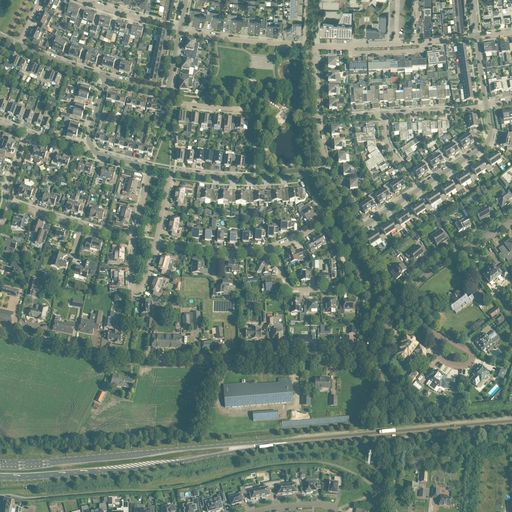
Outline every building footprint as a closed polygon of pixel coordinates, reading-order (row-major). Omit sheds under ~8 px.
[(147,0),(138,0),(137,7),(142,8),(142,7),(145,8),(147,3),(147,0)] [(49,13),(54,15),(55,13),(54,12),(56,10),(52,9),(54,6),(46,2),(45,2),(43,7),(50,10),(49,13)] [(508,10),(506,12),(503,13),(503,18),(504,23),(507,22),(507,23),(510,23),(510,17),(511,16),(511,4),(511,2),(507,3),(508,10)] [(490,26),(491,26),(490,20),(493,20),(494,20),(493,14),(492,4),(487,5),(488,14),(487,15),(483,16),(484,22),(483,22),(483,25),(484,25),(484,26),(490,25),(490,26)] [(498,12),(497,14),(493,14),(494,20),(493,20),(494,24),(497,24),(497,25),(500,24),(500,18),(503,18),(503,13),(502,4),(497,4),(498,12)] [(70,5),(69,7),(66,15),(71,17),(75,7),(70,5)] [(75,7),(71,17),(70,21),(75,23),(73,27),(76,28),(81,15),(78,14),(80,9),(75,7)] [(193,25),(197,25),(200,12),(195,11),(191,10),(189,20),(193,20),(192,23),(193,24),(193,25)] [(85,11),(85,13),(83,16),(81,15),(76,28),(79,29),(82,20),(87,22),(90,13),(85,11)] [(53,18),(54,15),(49,13),(46,12),(45,14),(40,12),(38,17),(38,18),(46,21),(50,23),(52,17),(53,18)] [(200,12),(197,25),(202,26),(202,25),(203,26),(204,20),(208,21),(209,14),(205,14),(206,13),(200,12)] [(338,23),(338,24),(328,24),(328,26),(326,26),(326,25),(320,25),(320,36),(351,36),(352,26),(351,26),(352,12),(343,12),(338,23)] [(92,24),(96,15),(90,13),(87,22),(92,24)] [(231,13),(228,13),(228,14),(227,17),(226,24),(230,24),(229,27),(231,28),(231,29),(235,29),(236,19),(237,15),(231,15),(231,13)] [(218,17),(212,16),(213,15),(209,14),(208,21),(211,21),(211,24),(212,25),(212,26),(216,26),(218,17)] [(219,14),(218,17),(216,26),(221,27),(221,26),(222,26),(223,23),(226,24),(227,17),(228,14),(225,14),(224,15),(219,14)] [(242,16),(242,20),(236,19),(235,29),(239,30),(239,29),(241,29),(241,26),(245,26),(245,20),(246,17),(242,16)] [(38,18),(38,17),(35,22),(43,26),(42,28),(47,31),(48,28),(47,28),(48,25),(50,23),(46,21),(38,18)] [(106,18),(101,17),(98,26),(103,28),(106,20),(106,18)] [(385,29),(386,21),(386,17),(378,17),(378,21),(377,21),(376,21),(376,23),(372,23),(372,28),(371,28),(371,29),(366,29),(365,36),(378,36),(384,36),(385,29)] [(106,20),(103,28),(108,29),(111,20),(111,19),(108,18),(108,19),(106,18),(106,20)] [(254,21),(249,21),(249,20),(245,20),(245,26),(248,26),(248,30),(249,30),(249,31),(254,31),(254,21)] [(260,21),(260,22),(254,21),(254,31),(258,31),(258,30),(259,30),(260,27),(263,28),(264,21),(260,21)] [(267,28),(266,34),(268,34),(268,35),(272,35),(273,22),(264,21),(263,28),(267,28)] [(282,22),(273,21),(273,22),(272,35),(276,35),(276,34),(278,34),(278,31),(282,31),(282,22)] [(117,22),(115,26),(114,32),(113,34),(118,35),(119,32),(122,23),(117,22)] [(289,29),(285,29),(285,30),(285,33),(285,38),(294,39),(294,34),(297,37),(299,36),(296,32),(301,32),(301,23),(299,23),(296,23),(293,23),(292,23),(292,26),(289,29)] [(33,28),(30,33),(31,33),(39,37),(42,38),(45,33),(46,34),(47,31),(42,28),(40,31),(33,28)] [(28,38),(33,40),(32,43),(39,46),(40,43),(41,41),(42,42),(44,39),(42,38),(39,37),(31,33),(30,33),(28,38)] [(52,42),(54,43),(52,48),(58,50),(58,49),(61,42),(62,39),(55,36),(52,42)] [(65,47),(68,48),(70,42),(68,41),(68,40),(62,38),(62,39),(61,42),(58,49),(58,50),(63,53),(65,47)] [(196,39),(191,38),(191,39),(187,39),(186,44),(198,47),(199,44),(195,43),(196,40),(195,40),(196,39)] [(165,43),(163,43),(152,41),(151,47),(155,47),(163,49),(164,49),(165,43)] [(74,57),(79,44),(73,42),(73,43),(70,42),(68,48),(71,49),(69,55),(74,57)] [(495,45),(495,43),(490,44),(492,53),(498,52),(499,54),(498,44),(495,45)] [(83,45),(79,44),(74,57),(79,59),(81,53),(84,54),(86,49),(82,48),(83,45)] [(185,50),(189,50),(189,51),(187,51),(186,54),(192,56),(196,56),(198,49),(198,47),(186,44),(185,50)] [(483,45),(484,54),(492,53),(490,44),(483,45)] [(498,46),(498,44),(499,54),(506,53),(504,44),(500,44),(500,46),(498,46)] [(85,61),(91,63),(94,52),(95,49),(90,48),(89,51),(86,49),(84,54),(87,55),(85,61)] [(94,52),(91,63),(96,64),(97,60),(100,60),(103,53),(103,52),(95,49),(94,52)] [(435,51),(436,54),(437,65),(446,64),(445,60),(445,58),(445,53),(441,54),(441,51),(435,51)] [(427,52),(427,57),(428,66),(437,65),(436,54),(433,55),(432,52),(427,52)] [(100,60),(103,61),(102,66),(107,68),(108,66),(110,58),(111,56),(106,55),(106,54),(103,53),(100,60)] [(185,58),(187,58),(187,59),(183,58),(182,64),(194,66),(197,67),(199,60),(196,60),(196,56),(192,56),(186,54),(185,58)] [(116,56),(111,55),(111,56),(110,58),(108,66),(107,68),(113,69),(114,64),(117,64),(119,58),(116,57),(116,56)] [(7,61),(4,67),(9,69),(9,68),(12,69),(13,68),(16,69),(21,60),(15,57),(14,60),(11,58),(9,62),(7,61)] [(326,58),(326,64),(328,64),(328,68),(333,68),(336,68),(335,61),(339,61),(339,57),(326,58)] [(119,58),(117,64),(120,65),(119,71),(124,72),(125,71),(127,63),(122,62),(123,59),(119,58)] [(25,65),(26,62),(21,60),(16,69),(20,71),(19,72),(24,75),(28,66),(25,65)] [(132,61),(131,64),(127,63),(125,71),(124,72),(130,74),(131,68),(134,69),(135,64),(136,62),(132,61)] [(353,62),(353,64),(353,65),(349,65),(349,70),(349,71),(349,76),(358,75),(358,71),(358,65),(358,62),(353,62)] [(361,65),(358,65),(358,71),(358,75),(367,75),(367,62),(361,62),(361,65)] [(185,70),(185,71),(183,71),(182,74),(188,75),(189,71),(190,68),(194,69),(194,66),(182,64),(181,69),(185,70)] [(32,65),(31,67),(28,66),(24,75),(22,81),(25,82),(28,76),(29,77),(30,75),(34,77),(38,67),(32,65)] [(42,72),(44,70),(38,67),(34,77),(37,78),(36,80),(42,82),(46,74),(42,72)] [(326,71),(326,78),(328,78),(328,82),(329,82),(333,82),(335,82),(336,82),(336,75),(339,75),(339,71),(326,71)] [(50,72),(49,75),(46,74),(42,82),(47,85),(48,83),(52,84),(56,74),(50,72)] [(60,79),(61,77),(56,74),(52,84),(55,86),(55,87),(60,89),(62,85),(63,80),(60,79)] [(182,78),(184,78),(184,79),(180,79),(180,84),(192,85),(192,81),(193,80),(194,76),(188,75),(182,74),(182,78)] [(501,78),(496,79),(497,82),(498,90),(498,91),(501,91),(501,92),(502,93),(503,92),(506,91),(506,89),(504,78),(501,78)] [(420,99),(420,101),(425,100),(424,87),(424,80),(419,81),(420,88),(420,92),(416,92),(417,99),(420,99)] [(492,80),(488,80),(490,94),(494,93),(495,94),(496,93),(495,91),(498,91),(498,90),(497,82),(496,82),(492,82),(492,80)] [(415,81),(407,81),(408,89),(408,101),(413,101),(413,100),(417,99),(416,92),(412,93),(412,83),(415,83),(415,81)] [(89,84),(79,82),(78,87),(80,88),(79,92),(87,94),(89,94),(90,89),(88,88),(89,84)] [(374,87),(376,104),(380,103),(380,102),(384,102),(383,95),(379,95),(379,87),(380,86),(379,83),(376,83),(374,83),(374,87)] [(188,90),(188,88),(192,88),(192,85),(180,84),(180,90),(183,90),(183,92),(188,92),(188,90)] [(354,97),(350,97),(351,104),(355,104),(355,105),(359,105),(359,103),(358,89),(358,84),(353,85),(354,97)] [(326,85),(326,92),(328,92),(329,96),(336,96),(336,89),(339,89),(339,85),(326,85)] [(436,86),(436,91),(433,91),(433,98),(437,98),(437,100),(441,99),(441,86),(436,86)] [(449,90),(445,90),(445,86),(441,86),(441,99),(446,99),(446,97),(449,97),(449,92),(449,90)] [(371,104),(376,104),(374,87),(372,87),(370,87),(371,96),(367,96),(367,103),(371,103),(371,104)] [(429,92),(428,87),(424,87),(425,100),(429,100),(429,99),(433,98),(433,91),(429,92)] [(363,96),(362,89),(358,89),(359,105),(364,105),(363,103),(367,103),(367,96),(363,96)] [(383,95),(384,102),(387,101),(388,103),(392,103),(391,89),(387,90),(387,92),(383,92),(383,95)] [(396,89),(393,89),(391,89),(392,103),(396,102),(396,101),(400,101),(400,94),(396,94),(396,89)] [(408,101),(408,89),(404,89),(403,89),(403,91),(399,91),(400,94),(400,101),(404,100),(404,102),(408,101)] [(76,95),(75,97),(71,95),(70,99),(74,100),(83,103),(84,100),(87,100),(89,94),(87,94),(79,92),(77,95),(76,95)] [(108,93),(106,100),(109,100),(109,102),(115,104),(115,102),(117,96),(118,94),(111,93),(111,94),(108,93)] [(120,97),(117,96),(115,102),(118,103),(118,104),(124,106),(125,102),(126,97),(120,95),(120,97)] [(131,98),(131,99),(128,99),(127,104),(126,105),(129,106),(129,107),(135,109),(136,107),(135,107),(137,101),(137,99),(131,98)] [(332,99),(327,99),(327,105),(329,105),(329,109),(337,109),(337,104),(344,104),(344,102),(344,98),(340,98),(332,99)] [(73,105),(71,105),(70,109),(73,110),(81,112),(83,113),(85,107),(82,106),(83,103),(74,100),(73,105)] [(137,101),(135,107),(136,107),(138,108),(138,109),(144,111),(145,106),(146,101),(140,100),(140,101),(137,101)] [(13,105),(14,103),(8,101),(7,103),(5,110),(8,111),(7,113),(13,115),(14,113),(16,107),(13,105)] [(151,102),(151,104),(148,103),(147,108),(146,109),(150,110),(149,112),(156,113),(156,111),(157,105),(157,103),(151,102)] [(22,109),(23,106),(17,104),(16,107),(14,113),(17,114),(16,117),(22,119),(23,117),(25,110),(22,109)] [(157,105),(156,111),(159,112),(158,113),(165,115),(167,105),(160,104),(160,105),(157,105)] [(31,112),(32,110),(26,108),(25,110),(23,117),(26,118),(25,120),(31,122),(32,120),(34,114),(31,112)] [(70,113),(70,115),(62,113),(61,116),(69,118),(78,121),(79,118),(82,119),(83,113),(81,112),(73,110),(72,113),(70,113)] [(39,116),(40,113),(35,111),(34,114),(32,120),(35,121),(34,124),(40,126),(41,124),(43,117),(39,116)] [(502,111),(503,119),(500,119),(501,125),(504,125),(504,122),(509,121),(510,126),(510,125),(508,112),(506,112),(505,111),(502,111)] [(185,119),(186,114),(180,113),(178,125),(188,126),(188,120),(185,119)] [(471,113),(469,114),(463,115),(463,118),(466,117),(467,123),(476,122),(476,119),(477,119),(477,115),(471,116),(471,113)] [(192,126),(194,126),(194,124),(197,125),(198,115),(192,114),(192,120),(188,120),(188,126),(186,138),(190,138),(190,135),(191,135),(192,126)] [(48,120),(49,117),(44,115),(43,117),(41,124),(44,125),(43,127),(49,130),(52,121),(48,120)] [(202,120),(201,125),(207,126),(207,128),(211,128),(211,122),(208,122),(208,116),(202,115),(202,120)] [(215,117),(215,119),(215,122),(211,122),(211,128),(214,129),(214,127),(220,127),(221,122),(221,118),(215,117)] [(78,121),(69,118),(67,124),(69,124),(68,128),(76,130),(78,131),(80,125),(77,124),(78,121)] [(225,118),(224,131),(230,131),(230,130),(233,131),(234,125),(231,124),(231,119),(225,118)] [(238,119),(238,121),(237,125),(234,125),(233,131),(240,131),(240,129),(243,130),(244,120),(238,119)] [(437,121),(437,122),(438,130),(438,138),(443,135),(442,129),(449,129),(449,121),(442,122),(442,120),(437,121)] [(422,122),(422,123),(415,124),(415,131),(422,131),(423,139),(427,139),(427,136),(426,121),(422,122)] [(430,121),(426,121),(427,136),(431,136),(431,130),(438,130),(437,122),(431,123),(430,121)] [(467,123),(468,129),(470,129),(470,130),(469,132),(475,134),(476,131),(474,130),(474,128),(479,127),(478,124),(477,124),(476,122),(467,123)] [(392,125),(392,133),(399,132),(400,140),(404,140),(403,123),(399,123),(399,125),(392,125)] [(408,124),(408,123),(403,123),(404,140),(405,140),(406,140),(409,140),(408,132),(415,131),(415,124),(408,124)] [(329,125),(329,132),(331,132),(332,136),(335,136),(337,136),(339,136),(339,129),(342,128),(342,125),(329,125)] [(366,126),(366,128),(364,128),(363,129),(363,133),(354,134),(356,138),(376,137),(375,132),(374,132),(373,125),(366,126)] [(63,137),(73,139),(74,136),(76,137),(78,131),(76,130),(68,128),(67,132),(65,131),(63,137)] [(95,140),(98,141),(97,142),(103,144),(104,142),(106,136),(106,135),(100,133),(101,130),(98,129),(97,133),(95,140)] [(469,132),(469,134),(464,137),(468,144),(470,143),(471,144),(474,142),(470,137),(471,136),(474,137),(475,134),(469,132)] [(510,135),(503,134),(502,137),(503,137),(503,140),(511,141),(511,132),(510,135)] [(1,139),(0,139),(0,142),(3,144),(12,147),(13,144),(14,144),(15,141),(11,140),(12,136),(4,133),(1,139)] [(109,137),(106,136),(104,142),(107,143),(106,145),(112,147),(114,142),(115,137),(109,136),(109,137)] [(376,137),(356,138),(357,142),(367,142),(367,151),(375,148),(374,141),(376,141),(376,137)] [(464,137),(459,141),(457,138),(454,140),(458,145),(460,143),(464,149),(467,147),(466,146),(468,144),(464,137)] [(114,145),(117,146),(117,148),(123,149),(123,148),(123,147),(125,142),(125,140),(116,138),(114,145)] [(331,139),(332,146),(334,145),(334,150),(339,149),(342,149),(341,142),(345,142),(344,138),(339,138),(336,139),(335,139),(331,139)] [(405,146),(400,149),(403,153),(404,152),(408,158),(411,156),(414,154),(413,152),(416,150),(414,146),(418,143),(416,139),(407,145),(405,146)] [(458,145),(454,140),(452,141),(453,144),(448,147),(453,154),(455,153),(456,154),(459,152),(455,147),(458,145)] [(500,146),(503,146),(507,147),(507,150),(511,151),(511,147),(511,148),(511,143),(511,141),(503,140),(502,142),(501,142),(500,146)] [(128,142),(125,142),(123,147),(123,148),(126,149),(126,150),(132,152),(133,147),(134,143),(128,141),(128,142)] [(145,142),(144,145),(143,153),(146,154),(145,155),(151,156),(154,147),(148,146),(149,143),(145,142)] [(6,152),(10,153),(12,150),(11,150),(12,147),(3,144),(1,147),(0,146),(0,153),(5,156),(6,152)] [(133,151),(136,151),(136,153),(142,154),(143,153),(144,145),(138,144),(138,145),(135,144),(133,151)] [(35,147),(34,150),(31,149),(28,157),(34,159),(34,160),(34,162),(34,163),(35,163),(36,164),(38,158),(41,149),(35,147)] [(448,147),(444,151),(442,148),(439,150),(443,155),(445,153),(449,159),(452,157),(451,156),(453,154),(448,147)] [(375,148),(367,151),(372,158),(365,163),(366,167),(383,157),(380,153),(379,154),(375,148)] [(47,151),(41,149),(38,158),(36,164),(37,164),(38,164),(39,163),(40,163),(41,161),(47,163),(48,160),(49,155),(46,154),(47,151)] [(177,161),(183,161),(184,156),(187,156),(188,152),(188,150),(182,149),(181,152),(178,151),(177,161)] [(207,150),(203,150),(203,152),(197,151),(197,157),(196,161),(202,162),(203,156),(206,156),(207,152),(207,150)] [(443,155),(439,150),(436,151),(438,154),(433,157),(438,164),(440,163),(440,164),(444,162),(440,157),(443,155)] [(186,162),(193,163),(193,157),(197,157),(197,151),(194,151),(193,153),(188,152),(187,156),(186,162)] [(206,162),(212,163),(212,157),(216,157),(216,153),(216,151),(213,151),(213,153),(207,152),(206,156),(206,162)] [(346,162),(349,162),(348,151),(335,152),(336,159),(338,159),(338,163),(346,162)] [(215,163),(221,164),(222,158),(225,158),(225,156),(226,152),(222,152),(222,154),(216,153),(216,157),(215,163)] [(493,154),(493,155),(492,156),(496,163),(501,160),(503,163),(506,161),(502,156),(500,157),(496,152),(493,154)] [(56,166),(56,168),(58,170),(59,170),(61,166),(64,156),(58,154),(57,157),(54,156),(51,165),(56,166)] [(224,166),(230,167),(231,161),(234,161),(235,155),(229,154),(229,157),(225,156),(225,158),(224,166)] [(237,167),(243,168),(244,158),(241,158),(241,156),(235,155),(234,161),(238,162),(237,167)] [(69,161),(70,158),(64,156),(61,166),(64,167),(63,169),(69,171),(71,167),(72,162),(69,161)] [(489,156),(486,158),(490,164),(487,166),(491,171),(493,169),(491,166),(496,163),(492,156),(490,157),(489,156)] [(384,161),(385,161),(383,157),(366,167),(369,171),(377,166),(381,172),(388,167),(384,161)] [(433,157),(428,161),(427,158),(424,160),(427,165),(430,163),(434,169),(437,167),(436,166),(438,164),(433,157)] [(427,165),(424,160),(421,161),(423,164),(418,167),(423,174),(425,173),(425,174),(429,172),(425,166),(427,165)] [(80,162),(80,163),(79,165),(76,164),(74,172),(80,174),(80,172),(84,173),(86,164),(80,162)] [(478,164),(478,165),(476,166),(481,173),(486,170),(488,173),(491,171),(487,166),(485,167),(481,162),(478,164)] [(92,167),(93,166),(86,164),(84,173),(87,174),(86,176),(92,178),(94,173),(95,168),(92,167)] [(353,169),(354,169),(353,165),(340,166),(341,172),(343,172),(343,176),(354,176),(354,170),(353,170),(353,169)] [(474,166),(471,168),(475,174),(472,175),(475,181),(478,179),(476,176),(481,173),(476,166),(475,167),(474,166)] [(413,171),(419,179),(422,177),(421,176),(423,174),(418,167),(413,171)] [(103,169),(102,170),(102,171),(99,170),(96,179),(103,181),(103,179),(106,180),(109,170),(103,169)] [(115,175),(115,172),(109,170),(106,180),(110,181),(109,183),(115,184),(116,181),(118,176),(115,175)] [(463,174),(463,175),(461,176),(466,183),(471,180),(473,183),(475,181),(472,175),(469,177),(466,172),(463,174)] [(128,186),(134,188),(136,188),(138,181),(134,180),(134,177),(122,174),(121,178),(126,179),(125,185),(128,186)] [(459,176),(456,178),(459,184),(457,185),(460,191),(463,189),(461,186),(466,183),(461,176),(460,177),(459,176)] [(505,189),(509,187),(501,176),(497,179),(505,189)] [(347,179),(347,186),(350,186),(350,190),(355,189),(358,189),(357,182),(360,182),(360,178),(347,179)] [(400,179),(396,182),(395,183),(400,190),(401,189),(402,190),(405,187),(400,179)] [(19,182),(16,190),(19,191),(18,194),(24,196),(28,187),(29,183),(25,183),(25,184),(19,182)] [(447,184),(448,185),(446,186),(451,193),(456,190),(458,193),(460,191),(457,185),(454,187),(451,182),(447,184)] [(32,185),(29,183),(28,187),(24,196),(30,198),(31,196),(34,197),(37,189),(32,187),(32,185)] [(395,183),(390,186),(388,183),(386,185),(389,190),(392,188),(395,194),(398,192),(398,191),(400,190),(395,183)] [(125,185),(119,184),(116,193),(119,193),(121,188),(124,189),(122,195),(129,196),(130,193),(134,195),(136,188),(134,188),(128,186),(125,185)] [(389,190),(386,185),(383,187),(385,189),(380,193),(385,200),(386,199),(387,199),(390,197),(387,192),(389,190)] [(444,186),(441,188),(444,194),(442,195),(445,201),(448,199),(446,196),(451,193),(446,186),(444,187),(444,186)] [(193,189),(181,187),(181,190),(176,189),(175,196),(184,197),(187,198),(188,194),(192,195),(193,189)] [(198,188),(196,200),(200,201),(200,199),(205,200),(206,191),(203,190),(203,189),(198,188)] [(297,188),(297,190),(294,190),(295,199),(300,199),(300,201),(304,200),(302,188),(297,188)] [(483,198),(487,195),(483,188),(478,191),(483,198)] [(210,189),(210,191),(206,191),(205,200),(211,200),(210,202),(214,202),(215,190),(210,189)] [(290,191),(290,189),(285,190),(286,202),(290,202),(289,200),(295,199),(294,190),(290,191)] [(42,190),(40,199),(43,200),(42,202),(48,204),(51,195),(48,194),(48,192),(42,190)] [(220,192),(220,190),(215,190),(214,202),(218,202),(218,201),(223,201),(224,192),(220,192)] [(273,192),(273,190),(267,191),(268,203),(272,203),(272,201),(277,201),(276,192),(273,192)] [(279,190),(280,192),(276,192),(277,201),(282,200),(282,202),(286,202),(285,190),(279,190)] [(227,191),(227,192),(224,192),(223,201),(224,201),(223,204),(228,204),(228,203),(232,203),(233,191),(227,191)] [(238,193),(238,191),(233,191),(232,203),(236,203),(236,204),(241,204),(241,193),(238,193)] [(245,193),(241,193),(241,204),(246,205),(246,204),(250,204),(250,191),(245,191),(245,193)] [(255,193),(255,191),(250,191),(250,204),(254,203),(254,202),(259,202),(259,193),(255,193)] [(262,191),(262,193),(259,193),(259,202),(264,201),(264,203),(268,203),(267,191),(262,191)] [(497,199),(499,202),(498,203),(501,208),(506,205),(506,206),(510,203),(508,200),(511,197),(511,196),(509,191),(504,193),(504,192),(499,195),(501,197),(497,199)] [(432,194),(433,195),(431,196),(436,203),(441,200),(443,202),(445,201),(442,195),(439,197),(436,192),(432,194)] [(380,193),(375,196),(373,193),(370,195),(374,200),(377,198),(380,204),(383,202),(383,201),(385,200),(380,193)] [(55,194),(54,196),(51,195),(48,204),(54,206),(55,204),(58,205),(60,200),(61,197),(55,194)] [(66,210),(72,212),(72,210),(75,203),(77,197),(72,195),(71,200),(66,198),(65,202),(63,206),(66,207),(66,210)] [(374,200),(370,195),(368,197),(370,199),(365,203),(369,210),(371,208),(372,209),(375,207),(371,202),(374,200)] [(174,202),(176,203),(178,203),(178,206),(185,207),(186,202),(183,201),(184,197),(175,196),(174,202)] [(429,196),(426,198),(429,204),(427,205),(430,211),(433,209),(431,206),(436,203),(431,196),(429,197),(429,196)] [(78,202),(78,204),(75,203),(72,210),(72,212),(78,214),(79,211),(82,212),(84,204),(78,202)] [(417,204),(418,205),(416,206),(421,213),(426,210),(427,212),(430,211),(427,205),(424,207),(420,202),(417,204)] [(308,203),(298,210),(300,213),(302,212),(304,217),(312,212),(310,209),(311,208),(308,203)] [(361,208),(365,214),(368,212),(368,211),(369,210),(365,203),(360,206),(358,203),(355,205),(359,210),(361,208)] [(461,212),(466,210),(462,203),(457,206),(461,212)] [(88,209),(87,214),(90,215),(90,217),(96,219),(98,210),(95,209),(95,207),(89,205),(88,209)] [(118,210),(117,214),(121,215),(129,217),(131,211),(127,210),(128,207),(120,205),(119,210),(118,210)] [(414,206),(410,208),(414,214),(412,215),(415,221),(418,219),(416,216),(421,213),(416,206),(414,207),(414,206)] [(492,215),(489,211),(487,206),(475,213),(480,222),(492,215)] [(102,209),(102,211),(98,210),(96,219),(102,221),(103,218),(106,219),(107,214),(108,210),(102,209)] [(402,214),(403,215),(401,216),(406,223),(411,220),(412,222),(415,221),(412,215),(409,217),(405,211),(402,214)] [(314,215),(312,212),(304,217),(307,221),(306,222),(308,225),(318,218),(315,214),(314,215)] [(29,219),(24,217),(24,218),(16,215),(15,219),(14,219),(12,226),(12,225),(26,229),(27,226),(26,226),(28,219),(29,219)] [(116,224),(123,226),(124,223),(128,224),(129,217),(121,215),(120,219),(117,218),(116,224)] [(183,218),(176,216),(175,219),(171,218),(169,225),(178,227),(179,223),(182,223),(183,218)] [(398,216),(395,218),(399,224),(396,225),(400,231),(403,229),(401,226),(406,223),(401,216),(399,217),(398,216)] [(471,226),(468,221),(466,217),(454,224),(456,228),(458,232),(463,230),(463,231),(464,231),(464,230),(465,230),(465,229),(464,227),(465,226),(467,228),(471,226)] [(212,219),(211,226),(212,226),(212,228),(211,228),(209,228),(209,231),(205,230),(205,235),(205,240),(211,241),(211,239),(211,237),(215,237),(215,232),(215,228),(216,219),(212,219)] [(291,222),(291,219),(285,219),(285,222),(281,221),(281,231),(287,232),(287,228),(291,229),(291,228),(294,228),(294,222),(291,222)] [(34,226),(32,232),(37,234),(34,242),(36,243),(35,244),(38,245),(38,244),(40,244),(41,242),(42,243),(44,244),(45,242),(48,232),(50,227),(46,226),(44,231),(40,230),(42,224),(42,223),(40,222),(38,222),(35,221),(35,224),(34,226)] [(199,226),(197,226),(197,229),(193,229),(192,239),(199,239),(199,236),(202,236),(203,227),(203,221),(200,221),(199,226)] [(387,224),(388,225),(386,226),(391,233),(395,230),(397,232),(400,231),(396,225),(394,227),(390,221),(387,224)] [(278,224),(272,224),(272,227),(268,227),(268,237),(274,237),(274,234),(278,234),(278,229),(278,224)] [(168,232),(172,232),(172,236),(179,237),(180,231),(177,231),(178,227),(169,225),(168,232)] [(383,226),(380,228),(384,234),(381,235),(385,241),(387,239),(386,236),(391,233),(386,226),(384,227),(383,226)] [(266,228),(260,227),(259,230),(256,230),(255,235),(255,240),(260,240),(261,241),(262,237),(265,237),(265,232),(265,231),(266,228)] [(57,228),(56,233),(55,237),(62,239),(62,242),(66,243),(68,237),(64,236),(66,231),(57,228)] [(228,229),(222,229),(222,232),(218,232),(217,237),(217,242),(224,242),(224,238),(227,239),(228,234),(228,229)] [(253,230),(247,229),(247,232),(243,232),(242,242),(249,242),(249,239),(252,239),(253,230)] [(240,230),(234,230),(234,233),(230,232),(230,242),(236,243),(236,239),(240,239),(240,230)] [(445,233),(443,235),(440,230),(431,236),(434,241),(437,246),(443,242),(443,243),(449,239),(446,235),(445,233)] [(372,234),(373,235),(371,236),(375,243),(380,240),(382,242),(385,241),(381,235),(379,237),(375,231),(372,234)] [(312,241),(306,244),(309,249),(310,251),(311,251),(311,253),(314,251),(314,249),(316,248),(317,248),(317,247),(318,248),(321,246),(322,245),(322,246),(326,243),(324,240),(325,239),(321,234),(311,240),(312,241)] [(365,238),(369,244),(366,245),(370,251),(372,249),(371,246),(375,243),(371,236),(369,237),(368,236),(365,238)] [(7,239),(4,246),(6,247),(7,248),(14,250),(15,250),(17,242),(12,240),(7,239)] [(93,239),(91,243),(87,242),(85,249),(90,250),(90,248),(100,251),(101,247),(102,242),(96,240),(96,239),(93,239)] [(505,251),(502,253),(506,258),(508,262),(507,263),(511,268),(511,267),(511,239),(509,242),(509,243),(507,244),(506,244),(502,247),(505,251)] [(120,245),(113,245),(112,251),(115,251),(115,254),(115,255),(122,255),(124,255),(124,249),(120,248),(120,245)] [(427,253),(423,248),(421,250),(417,245),(414,248),(415,250),(410,254),(412,257),(409,259),(409,258),(409,259),(413,264),(416,262),(416,261),(423,255),(424,256),(427,253)] [(396,248),(393,250),(394,252),(396,255),(397,257),(401,255),(396,248)] [(294,250),(287,253),(288,255),(290,263),(295,261),(298,260),(307,257),(304,249),(295,252),(294,250)] [(55,252),(51,266),(57,268),(57,267),(66,269),(65,272),(68,263),(62,261),(64,255),(55,252)] [(115,255),(115,254),(108,254),(108,258),(112,258),(111,264),(114,264),(119,265),(119,262),(123,262),(124,255),(122,255),(115,255)] [(162,257),(160,263),(161,264),(168,266),(172,267),(173,267),(175,260),(176,257),(174,257),(167,255),(166,258),(162,257)] [(192,273),(192,275),(198,275),(198,273),(202,273),(203,268),(204,268),(204,264),(202,264),(202,260),(196,259),(196,266),(192,266),(192,273)] [(261,260),(261,261),(256,262),(257,267),(257,268),(256,268),(257,273),(262,272),(261,271),(262,270),(263,274),(269,273),(268,269),(267,269),(266,264),(267,264),(266,259),(261,260)] [(79,275),(78,279),(83,281),(84,278),(86,278),(89,269),(96,271),(98,265),(90,263),(84,261),(83,267),(77,265),(76,271),(75,274),(79,275)] [(225,266),(224,273),(230,273),(230,271),(237,271),(238,268),(238,263),(237,263),(237,262),(233,262),(228,262),(228,266),(225,266)] [(325,265),(325,271),(322,271),(322,275),(318,276),(319,281),(330,280),(330,278),(332,278),(332,279),(337,279),(336,262),(331,262),(329,263),(329,265),(325,265)] [(161,264),(160,263),(158,270),(159,270),(162,271),(161,274),(166,275),(169,276),(169,273),(171,273),(172,267),(168,266),(161,264)] [(400,276),(403,274),(402,273),(407,270),(403,264),(399,266),(398,265),(397,265),(395,265),(394,266),(394,267),(394,268),(394,270),(391,272),(393,276),(394,276),(396,280),(401,277),(400,276)] [(488,269),(487,271),(488,272),(483,276),(489,284),(493,281),(494,282),(495,282),(496,282),(497,281),(498,280),(498,279),(497,278),(501,275),(500,275),(501,274),(504,278),(509,274),(502,265),(498,268),(499,269),(497,270),(493,265),(488,269)] [(113,269),(111,269),(111,279),(114,279),(123,279),(123,272),(119,272),(118,269),(113,269)] [(300,273),(300,278),(301,278),(301,281),(304,281),(308,281),(311,281),(311,279),(310,276),(312,276),(312,271),(312,269),(307,269),(302,269),(301,271),(301,272),(301,273),(300,273)] [(154,284),(161,287),(163,288),(165,284),(165,285),(167,279),(165,278),(160,276),(159,279),(155,277),(153,284),(154,284)] [(31,278),(28,291),(34,292),(34,291),(35,291),(35,290),(38,291),(37,291),(39,292),(40,286),(35,285),(37,279),(31,278)] [(114,279),(115,283),(111,283),(112,289),(114,289),(119,289),(119,286),(123,286),(123,279),(114,279)] [(265,283),(262,283),(263,289),(266,289),(266,292),(267,292),(272,291),(272,288),(275,288),(274,282),(271,282),(271,279),(266,280),(265,280),(265,283)] [(223,285),(221,286),(217,286),(216,294),(220,294),(220,293),(223,293),(223,294),(230,295),(230,288),(229,288),(230,285),(232,285),(232,282),(223,281),(223,285)] [(150,290),(151,291),(154,292),(153,295),(158,296),(160,297),(162,292),(159,290),(161,287),(154,284),(153,284),(150,290)] [(459,292),(453,296),(455,298),(448,304),(453,311),(465,302),(467,304),(473,299),(469,294),(465,297),(461,292),(460,294),(459,292)] [(116,293),(115,301),(126,302),(126,293),(116,293)] [(148,298),(148,301),(142,301),(142,313),(149,313),(149,302),(152,302),(152,298),(148,298)] [(322,309),(322,312),(331,312),(331,310),(336,309),(336,304),(336,299),(328,299),(328,301),(328,303),(325,304),(325,305),(322,305),(322,309)] [(348,299),(343,299),(343,304),(343,305),(344,310),(350,310),(355,310),(355,300),(348,300),(348,299)] [(82,308),(83,301),(73,300),(72,306),(82,308)] [(290,305),(291,305),(291,312),(300,312),(300,305),(300,300),(290,300),(290,305)] [(307,301),(307,302),(307,306),(304,306),(304,313),(306,313),(308,311),(310,311),(311,310),(311,309),(317,309),(317,302),(314,300),(313,301),(307,301)] [(37,319),(45,321),(48,307),(40,306),(39,311),(30,309),(29,317),(37,319)] [(493,319),(501,313),(497,307),(488,313),(493,319)] [(0,320),(12,323),(13,318),(14,313),(0,309),(0,320)] [(193,313),(184,314),(184,316),(183,317),(184,329),(193,328),(193,331),(200,330),(200,328),(200,323),(200,313),(193,313)] [(494,320),(498,326),(505,320),(501,315),(494,320)] [(94,324),(95,322),(82,319),(79,332),(84,333),(84,332),(87,333),(87,334),(92,335),(95,324),(94,324)] [(479,328),(485,324),(481,319),(475,323),(479,328)] [(67,322),(67,324),(55,321),(54,325),(53,330),(73,334),(74,329),(75,326),(75,323),(67,322)] [(245,332),(245,335),(246,335),(246,338),(251,338),(251,339),(260,339),(260,338),(261,338),(262,330),(260,330),(260,328),(257,328),(257,326),(252,326),(252,328),(251,328),(251,329),(246,329),(246,332),(245,332)] [(274,330),(272,331),(272,338),(275,338),(275,344),(277,344),(277,345),(280,345),(280,344),(283,344),(282,327),(274,327),(274,330)] [(112,333),(109,332),(108,340),(115,342),(115,343),(120,344),(120,342),(121,343),(121,340),(122,340),(123,337),(122,337),(122,334),(118,334),(118,332),(117,332),(118,331),(114,330),(114,331),(113,331),(112,333)] [(479,339),(475,342),(483,352),(487,349),(492,345),(493,344),(491,341),(490,341),(492,339),(493,340),(498,336),(494,331),(489,335),(489,336),(488,337),(487,337),(485,334),(479,339)] [(299,336),(299,345),(312,345),(312,340),(315,340),(315,333),(311,333),(311,336),(299,336)] [(181,348),(181,336),(153,335),(153,347),(181,348)] [(349,336),(334,336),(334,339),(333,339),(333,342),(334,343),(334,345),(335,345),(335,346),(341,346),(341,345),(349,345),(349,336)] [(419,345),(419,346),(417,344),(418,344),(414,341),(415,340),(414,339),(414,338),(413,338),(412,338),(411,338),(410,338),(410,339),(410,338),(409,339),(406,337),(402,343),(403,344),(400,348),(402,350),(398,354),(405,359),(412,349),(413,350),(415,351),(418,354),(419,359),(427,357),(425,349),(419,345)] [(202,343),(202,345),(203,350),(219,349),(219,344),(219,342),(202,343)] [(501,357),(496,361),(498,364),(502,365),(505,363),(503,360),(501,357)] [(470,380),(470,381),(476,386),(480,382),(481,383),(483,380),(487,383),(487,382),(490,379),(490,378),(487,376),(489,374),(490,374),(489,373),(482,366),(481,366),(478,369),(478,370),(477,371),(476,371),(476,372),(473,375),(473,376),(474,376),(470,380)] [(497,378),(502,380),(503,381),(507,371),(506,370),(506,371),(500,368),(499,369),(500,369),(496,378),(496,377),(496,378),(497,378)] [(436,372),(433,369),(427,377),(433,381),(428,387),(434,391),(439,385),(444,389),(454,390),(455,380),(447,380),(446,379),(447,378),(437,370),(436,372)] [(411,383),(418,375),(413,370),(406,378),(411,383)] [(125,379),(126,378),(113,376),(112,380),(112,384),(124,386),(124,385),(131,387),(132,380),(125,379)] [(323,378),(323,380),(316,379),(316,388),(329,388),(329,378),(323,378)] [(255,384),(255,382),(223,385),(225,408),(287,403),(293,402),(291,381),(283,382),(283,379),(278,379),(278,382),(255,384)] [(411,386),(419,393),(424,388),(416,381),(411,386)] [(505,388),(504,387),(494,398),(498,401),(496,404),(500,403),(505,388)] [(100,391),(96,401),(100,403),(105,393),(100,391)] [(253,416),(253,421),(278,419),(278,414),(278,411),(253,413),(253,416)] [(330,482),(330,484),(329,484),(329,486),(330,486),(329,492),(337,493),(337,489),(338,489),(338,486),(341,486),(342,478),(335,477),(334,483),(330,482)] [(300,479),(292,480),(292,485),(286,485),(287,495),(293,494),(293,493),(297,493),(297,490),(296,486),(300,486),(300,479)] [(286,485),(281,486),(280,481),(272,482),(273,489),(277,488),(278,492),(277,492),(277,495),(282,494),(282,495),(287,495),(286,485)] [(311,492),(311,491),(317,491),(317,487),(320,487),(320,486),(320,481),(310,481),(310,483),(306,483),(306,488),(305,488),(305,492),(306,492),(307,492),(307,493),(310,493),(310,492),(311,492)] [(272,482),(263,484),(264,488),(259,490),(261,498),(262,499),(265,498),(265,497),(267,497),(270,496),(270,493),(269,493),(269,490),(273,489),(272,482)] [(415,489),(420,490),(420,497),(425,497),(426,490),(423,490),(423,487),(418,487),(418,484),(408,483),(408,492),(415,493),(415,489)] [(246,495),(250,494),(251,497),(250,497),(251,500),(254,499),(256,499),(256,500),(260,499),(260,498),(261,498),(259,490),(253,491),(252,486),(245,488),(246,495)] [(444,496),(439,495),(439,490),(433,489),(432,498),(440,499),(439,506),(450,507),(451,498),(444,497),(444,496)] [(218,500),(213,501),(215,511),(216,511),(217,511),(219,511),(219,510),(220,510),(220,509),(222,509),(221,502),(222,502),(226,501),(225,501),(226,501),(224,493),(223,493),(220,494),(220,496),(217,496),(218,500)] [(240,493),(235,494),(236,496),(229,498),(230,501),(229,501),(231,505),(232,506),(236,504),(236,505),(239,504),(239,503),(243,502),(241,495),(240,495),(240,493)] [(199,499),(201,508),(202,507),(202,508),(205,507),(205,506),(207,506),(208,511),(210,511),(211,511),(210,511),(211,511),(214,511),(215,511),(213,501),(212,498),(206,499),(203,500),(203,497),(199,498),(199,499)] [(4,504),(3,507),(12,509),(14,501),(5,498),(3,504),(4,504)] [(188,504),(183,505),(184,510),(184,511),(185,511),(184,511),(193,511),(196,511),(199,511),(198,506),(197,499),(193,500),(194,504),(192,505),(188,506),(188,504)] [(128,511),(128,503),(123,503),(123,510),(122,510),(122,509),(117,509),(117,511),(128,511)]
